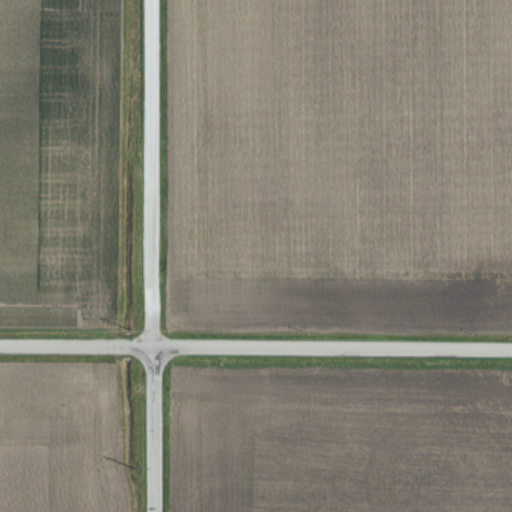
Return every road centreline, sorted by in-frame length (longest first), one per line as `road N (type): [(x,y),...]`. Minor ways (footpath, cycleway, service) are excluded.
road 1 (residential): [(511,351),(0,347)]
road 2 (residential): [(148,511),(148,0)]
